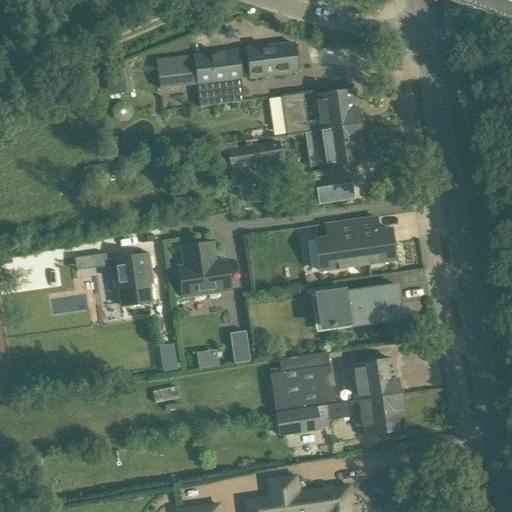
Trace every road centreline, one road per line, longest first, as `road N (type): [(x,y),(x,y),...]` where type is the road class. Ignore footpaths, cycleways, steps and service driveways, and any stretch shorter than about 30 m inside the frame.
road 1 (secondary): [(508,511),(424,34)]
road 2 (unclassified): [(263,0),(424,34)]
